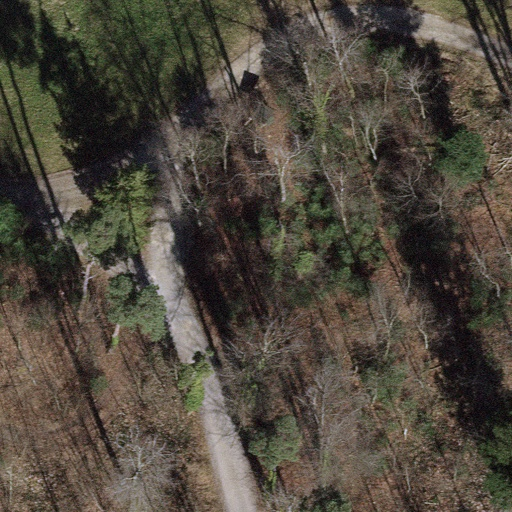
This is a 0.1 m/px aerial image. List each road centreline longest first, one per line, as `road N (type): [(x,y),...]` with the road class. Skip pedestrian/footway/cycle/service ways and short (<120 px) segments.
road 1 (track): [(26,194),(87,186),(139,163),(178,138),(277,46),(328,24),(395,22),(511,55)]
road 2 (track): [(26,194),(171,316),(206,376),(244,511)]
road 3 (track): [(178,138),(166,233),(171,316)]
